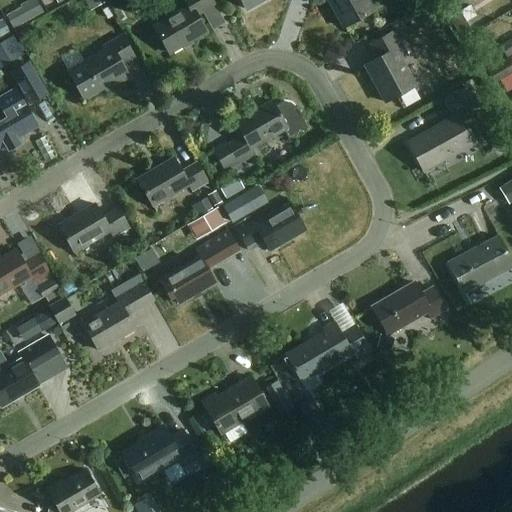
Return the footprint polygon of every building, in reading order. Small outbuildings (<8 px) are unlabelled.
[(106,3),(104,0),(85,0),(91,11),(106,3)] [(213,5),(210,0),(184,0),(188,6),(153,26),(169,53),(205,32),(195,15),(213,5)] [(240,0),(246,9),(261,0),(240,0)] [(327,0),(343,27),(372,11),(366,0),(327,0)] [(481,0),(454,0),(447,5),(451,12),(469,0),(476,0),(478,2),(481,0)] [(0,1),(0,17),(12,16),(9,1),(0,1)] [(406,55),(393,31),(370,44),(378,58),(364,65),(385,102),(415,85),(400,59),(406,55)] [(0,67),(23,54),(12,36),(0,43),(0,67)] [(133,56),(121,36),(103,46),(105,50),(68,72),(84,99),(111,83),(113,86),(129,77),(121,64),(133,56)] [(511,53),(511,37),(501,45),(508,56),(511,53)] [(511,71),(511,55),(488,70),(495,81),(511,71)] [(46,94),(28,63),(12,73),(30,104),(46,94)] [(471,102),(463,87),(442,99),(450,114),(471,102)] [(30,115),(15,90),(0,98),(0,152),(7,148),(9,150),(19,144),(16,139),(37,126),(34,122),(35,120),(32,115),(30,115)] [(294,103),(286,102),(281,103),(274,107),(271,102),(235,122),(243,136),(215,152),(226,171),(254,155),(250,149),(284,130),(289,139),(308,128),(294,103)] [(471,144),(456,116),(407,143),(423,171),(471,144)] [(181,172),(174,158),(137,180),(152,206),(189,185),(192,191),(207,182),(196,163),(181,172)] [(511,192),(506,182),(498,186),(508,203),(511,200),(511,192)] [(102,210),(111,206),(106,191),(96,194),(102,210)] [(248,208),(240,196),(223,206),(230,218),(248,208)] [(305,231),(289,204),(254,225),(250,219),(235,228),(246,247),(261,238),(269,252),(305,231)] [(102,218),(94,205),(58,226),(74,252),(109,231),(113,237),(129,228),(118,209),(102,218)] [(194,246),(225,233),(218,216),(187,229),(194,246)] [(240,251),(229,232),(196,251),(199,257),(163,278),(179,304),(215,283),(207,270),(240,251)] [(511,265),(511,262),(498,237),(448,263),(463,291),(511,265)] [(23,264),(15,250),(0,259),(0,295),(30,278),(45,303),(60,294),(38,256),(23,264)] [(64,299),(79,293),(74,279),(58,286),(64,299)] [(154,301),(143,282),(131,289),(142,308),(154,301)] [(420,295),(413,283),(371,308),(387,335),(427,312),(430,318),(444,310),(431,288),(420,295)] [(127,317),(142,308),(131,289),(116,298),(119,304),(83,325),(98,351),(134,330),(127,317)] [(73,315),(64,300),(49,308),(58,324),(73,315)] [(35,335),(35,336),(53,326),(45,311),(27,321),(16,327),(24,341),(35,335)] [(341,334),(335,323),(323,330),(325,334),(285,357),(300,382),(315,373),(316,375),(352,354),(356,361),(370,352),(355,326),(341,334)] [(0,404),(2,407),(38,386),(33,377),(62,361),(48,337),(19,354),(22,360),(0,372),(0,404)] [(201,401),(205,408),(220,434),(267,407),(249,377),(232,387),(234,391),(218,401),(214,393),(201,401)] [(170,439),(163,427),(145,438),(146,440),(124,453),(141,482),(177,461),(181,467),(197,457),(182,432),(170,439)] [(49,509),(48,511),(70,511),(100,495),(86,471),(64,484),(62,480),(46,489),(56,506),(49,509)] [(22,502),(17,511),(18,511),(41,511),(42,510),(22,502)]
